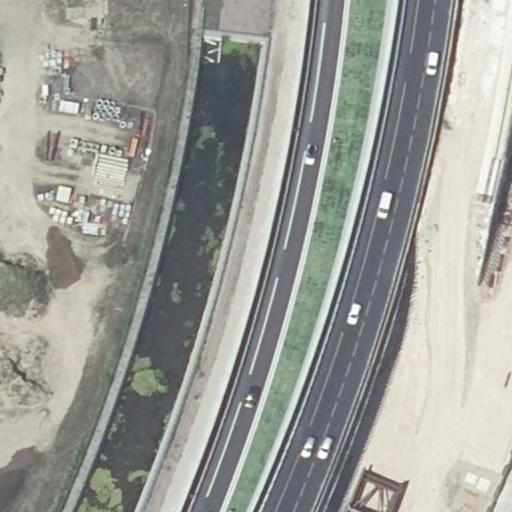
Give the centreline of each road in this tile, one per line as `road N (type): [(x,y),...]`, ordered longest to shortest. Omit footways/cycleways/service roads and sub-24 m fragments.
road 1 (trunk): [(427,0),(387,225),(331,407),(286,511)]
road 2 (trunk): [(335,0),(316,146),(272,326),(206,511)]
road 3 (trunk): [(368,511),(402,425),(489,57),(493,0)]
road 4 (trunk): [(437,511),(511,325)]
